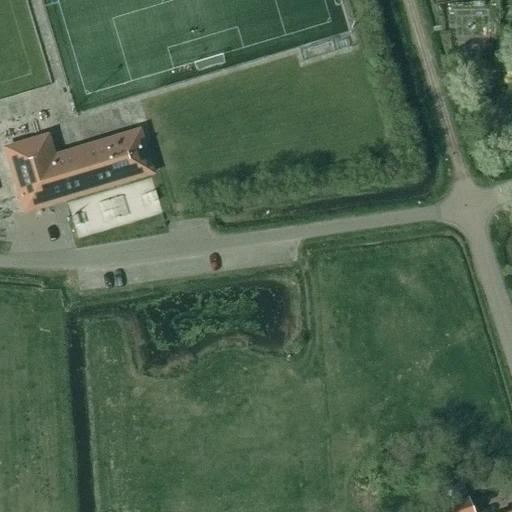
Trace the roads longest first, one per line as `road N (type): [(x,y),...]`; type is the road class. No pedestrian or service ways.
road 1 (unclassified): [(0,263),(133,257),(468,207)]
road 2 (track): [(468,207),(406,0)]
road 3 (residential): [(511,338),(468,207)]
